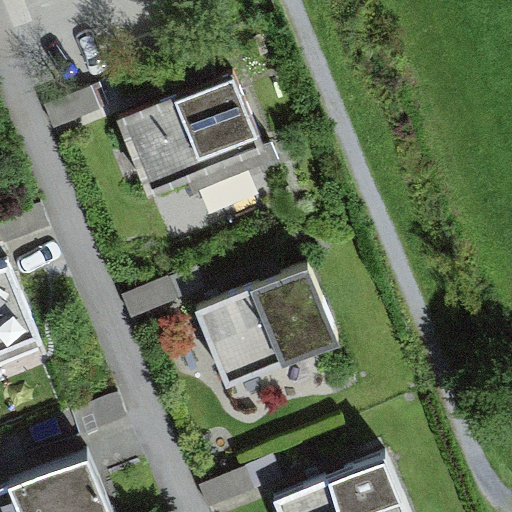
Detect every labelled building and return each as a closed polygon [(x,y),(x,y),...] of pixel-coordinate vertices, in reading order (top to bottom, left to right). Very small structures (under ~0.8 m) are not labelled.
[(275,64),(143,118),(173,190),(304,135),(275,64)] [(39,258),(0,273),(0,361),(69,335),(39,258)] [(351,259),(222,306),(250,381),(379,334),(351,259)] [(450,511),(424,448),(302,497),(308,511),(450,511)] [(146,511),(122,449),(0,495),(0,511),(146,511)]
